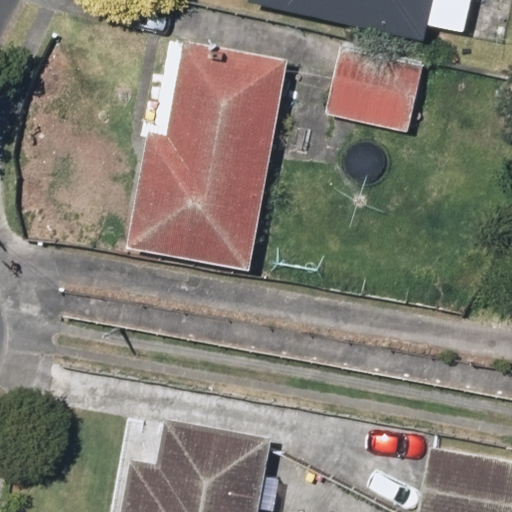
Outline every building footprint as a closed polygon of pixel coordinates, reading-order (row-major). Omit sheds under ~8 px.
[(242,0),(242,5),(419,43),(424,23),(466,33),(472,0),(242,0)] [(288,56),(177,36),(161,122),(145,119),(121,251),(249,274),(288,56)] [(423,74),(336,58),(325,116),(413,131),(423,74)] [(257,511),(268,442),(160,427),(155,462),(127,458),(118,511),(257,511)] [(511,511),(511,459),(427,448),(418,511),(511,511)]
